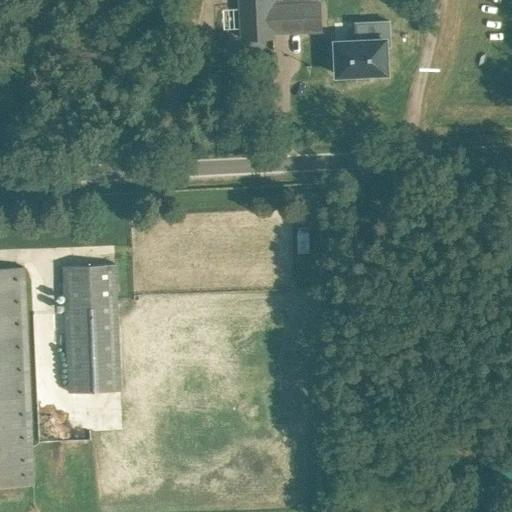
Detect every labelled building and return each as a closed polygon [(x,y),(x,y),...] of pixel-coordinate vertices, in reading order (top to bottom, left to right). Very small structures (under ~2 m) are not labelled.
[(272,4),(271,0),(240,0),(241,8),(242,28),(242,38),(273,37),(273,32),(321,28),(320,2),(272,4)] [(405,78),(407,77),(406,46),(410,46),(409,26),(375,27),(376,45),(354,46),(355,79),(372,79),(372,81),(389,80),(389,78),(405,78)] [(70,391),(119,389),(120,389),(114,264),(64,266),(65,286),(70,391)] [(0,485),(34,484),(25,267),(0,267),(0,485)] [(511,458),(498,455),(491,490),(511,493),(511,458)]
